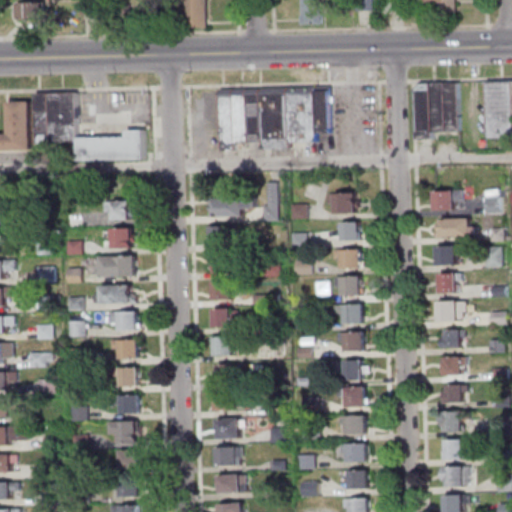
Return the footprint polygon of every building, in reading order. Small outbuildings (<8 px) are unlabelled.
[(191,0),(192,28),(214,28),(213,0),(191,0)] [(307,0),(326,0),(327,24),(306,25),(306,16),(307,16),(307,0)] [(362,12),(361,0),(378,0),(378,11),(362,12)] [(460,0),(461,21),(442,21),(442,3),(399,5),(399,13),(388,13),(388,0),(460,0)] [(50,3),(51,20),(26,21),(25,2),(45,1),(45,4),(50,3)] [(101,1),(102,16),(86,16),(86,2),(101,1)] [(135,6),(136,16),(122,17),(121,6),(135,6)] [(511,137),(494,138),(492,83),(511,82),(511,137)] [(437,133),(436,84),(463,83),(465,132),(437,133)] [(436,84),(437,133),(437,138),(422,139),(420,89),(425,84),(436,84)] [(322,134),(321,87),(335,86),(336,133),(322,134)] [(296,142),(294,88),(321,87),(322,134),(323,142),(296,142)] [(254,144),(252,89),(266,88),(268,143),(254,144)] [(266,88),(294,88),(296,142),(296,149),(268,150),(268,143),(266,88)] [(227,151),(225,90),(239,89),(240,144),(240,151),(227,151)] [(239,89),(252,89),(254,144),(240,144),(239,89)] [(57,142),(56,95),(82,94),(84,139),(84,142),(57,142)] [(42,95),(56,95),(57,142),(43,143),(42,95)] [(0,135),(15,135),(14,103),(36,102),(37,150),(0,151),(0,135)] [(84,139),(133,138),(133,132),(150,132),(151,160),(84,162),(84,142),(84,139)] [(0,182),(10,182),(10,199),(0,199),(0,182)] [(42,200),(42,185),(59,184),(59,200),(42,200)] [(284,207),(273,207),(273,184),(283,184),(284,207)] [(440,210),(440,192),(468,191),(468,200),(459,201),(460,210),(440,210)] [(362,214),(341,215),(341,204),(334,204),(334,195),(341,195),(361,194),(362,214)] [(215,216),(215,202),(219,202),(219,199),(261,198),(262,208),(248,209),(248,215),(215,216)] [(490,198),(506,198),(506,213),(491,214),(490,198)] [(111,204),(136,203),(137,220),(120,221),(120,212),(111,212),(111,204)] [(298,206),(312,205),(313,220),(298,220),(298,206)] [(13,225),(0,225),(0,206),(15,206),(15,215),(12,215),(13,225)] [(269,207),(273,207),(284,207),(284,221),(270,222),(269,207)] [(86,228),(72,229),(72,217),(86,216),(86,228)] [(447,237),(446,219),(476,219),(476,228),(481,227),(481,233),(476,233),(476,236),(447,237)] [(348,241),(348,223),(364,223),(364,240),(348,241)] [(243,236),(234,236),(234,245),(216,246),(215,227),(242,226),(243,236)] [(497,228),(508,228),(509,241),(497,242),(497,228)] [(139,230),(140,248),(115,249),(115,231),(120,231),(120,230),(139,230)] [(0,234),(7,234),(8,253),(0,253),(0,234)] [(299,235),(313,234),(313,247),(299,247),(299,235)] [(59,255),(44,255),(44,242),(58,241),(59,255)] [(75,243),(88,242),(88,255),(75,255),(75,243)] [(462,265),(442,265),(442,246),(461,246),(462,248),(467,248),(468,256),(462,256),(462,265)] [(507,267),(491,267),(490,248),(507,248),(507,267)] [(367,250),(368,268),(348,268),(348,258),(340,258),(340,251),(367,250)] [(239,272),(220,273),(220,255),(238,255),(239,272)] [(108,278),(108,274),(102,275),(102,268),(108,267),(108,257),(142,256),(143,276),(108,278)] [(316,261),(317,275),(302,275),(302,261),(316,261)] [(0,262),(22,262),(22,272),(12,272),(12,280),(0,280),(0,262)] [(285,264),(286,277),(272,277),(271,264),(285,264)] [(44,284),(44,268),(60,268),(61,283),(44,284)] [(75,284),(74,269),(88,268),(88,283),(75,284)] [(446,294),(445,274),(461,274),(462,293),(446,294)] [(342,287),(342,278),(367,277),(367,295),(348,295),(348,287),(342,287)] [(219,301),(218,283),(248,283),(248,290),(237,291),(238,300),(219,301)] [(138,304),(102,305),(101,296),(108,296),(108,287),(137,286),(138,304)] [(497,297),(497,288),(510,288),(510,297),(497,297)] [(0,289),(18,289),(18,298),(11,298),(12,307),(0,307),(0,289)] [(260,296),(283,296),(283,304),(260,304),(260,296)] [(62,310),(45,310),(45,298),(66,297),(66,308),(62,308),(62,310)] [(89,311),(75,311),(74,299),(89,299),(89,311)] [(463,320),(444,321),(443,302),(462,301),(462,303),(471,303),(472,312),(463,313),(463,320)] [(368,305),(369,324),(351,324),(350,305),(368,305)] [(219,310),(236,310),(236,312),(243,312),(243,321),(236,321),(236,328),(219,328),(219,310)] [(117,313),(144,312),(144,330),(126,331),(126,325),(117,325),(117,313)] [(511,325),(497,325),(496,313),(511,312),(511,325)] [(0,317),(22,317),(22,327),(12,327),(12,334),(0,334),(0,317)] [(287,330),(270,330),(270,319),(287,319),(287,330)] [(316,329),(301,329),(301,320),(316,319),(316,329)] [(76,337),(76,322),(92,322),(92,337),(76,337)] [(44,327),(60,326),(60,339),(44,340),(44,327)] [(465,347),(448,348),(447,337),(450,337),(450,331),(465,331),(465,347)] [(344,341),(344,334),(370,333),(370,351),(351,352),(351,341),(344,341)] [(219,338),(246,337),(246,344),(239,345),(239,354),(220,355),(219,338)] [(145,341),(145,358),(126,359),(126,349),(117,350),(117,342),(145,341)] [(494,353),(494,342),(509,341),(509,352),(494,353)] [(272,358),(272,343),(287,343),(287,357),(272,358)] [(21,359),(10,359),(11,365),(0,365),(0,344),(20,344),(21,359)] [(90,349),(91,363),(78,364),(78,350),(90,349)] [(301,349),(316,349),(316,358),(301,358),(301,349)] [(59,363),(52,363),(52,367),(37,368),(36,354),(58,354),(59,363)] [(466,375),(449,375),(448,363),(450,362),(450,357),(466,357),(466,375)] [(367,381),(351,381),(350,361),(367,361),(367,381)] [(222,385),(221,372),(223,372),(223,366),(238,366),(239,384),(222,385)] [(121,378),(120,370),(144,369),(145,387),(127,387),(127,378),(121,378)] [(511,369),(511,380),(498,381),(497,369),(511,369)] [(0,373),(23,373),(23,382),(14,382),(15,391),(0,391),(0,373)] [(316,386),(303,387),(302,379),(316,378),(316,386)] [(78,381),(92,380),(92,394),(78,394),(78,381)] [(44,395),(44,381),(61,381),(61,394),(44,395)] [(449,403),(449,392),(451,392),(451,386),(467,386),(467,403),(449,403)] [(371,407),(353,408),(352,397),(343,397),(343,389),(352,389),(352,388),(370,388),(371,407)] [(221,411),(221,394),(238,393),(239,410),(221,411)] [(511,407),(500,408),(500,394),(511,394),(511,407)] [(146,395),(146,415),(128,415),(128,406),(121,406),(121,396),(146,395)] [(308,399),(324,399),(324,410),(308,410),(308,399)] [(0,417),(0,401),(16,401),(16,417),(0,417)] [(277,415),(277,403),(288,403),(289,415),(277,415)] [(93,408),(94,421),(79,421),(78,409),(93,408)] [(467,432),(450,432),(450,426),(448,426),(447,416),(449,416),(449,413),(466,412),(467,432)] [(353,436),(352,425),(346,425),(346,418),(352,418),(352,417),(371,416),(372,435),(353,436)] [(223,440),(223,419),(245,419),(245,439),(223,440)] [(119,435),(119,423),(143,423),(144,442),(120,443),(120,435),(119,435)] [(324,425),(325,441),(310,442),(309,426),(324,425)] [(511,436),(502,436),(502,427),(511,427),(511,436)] [(35,441),(15,441),(15,446),(0,446),(0,428),(34,428),(35,441)] [(276,429),(290,429),(290,443),(276,443),(276,429)] [(81,450),(80,436),(92,435),(93,450),(81,450)] [(49,439),(63,439),(64,450),(49,450),(49,439)] [(451,460),(450,441),(467,441),(468,460),(451,460)] [(373,462),(353,463),(352,453),(345,453),(345,446),(352,446),(352,445),(372,444),(373,462)] [(246,466),(222,467),(222,448),(248,448),(249,457),(245,458),(246,466)] [(501,450),(511,450),(511,462),(501,463),(501,450)] [(127,471),(126,453),(145,452),(146,471),(127,471)] [(16,473),(0,473),(0,455),(16,455),(16,473)] [(321,470),(305,470),(305,456),(320,456),(321,470)] [(291,461),(291,471),(277,471),(277,462),(291,461)] [(49,478),(48,463),(63,463),(63,477),(49,478)] [(453,487),(453,480),(449,480),(448,468),(468,467),(469,487),(453,487)] [(373,488),(355,489),(354,472),(372,471),(373,488)] [(511,475),(511,491),(502,492),(501,476),(511,475)] [(226,494),(225,477),(252,476),(252,493),(226,494)] [(128,480),(145,479),(146,497),(129,498),(128,480)] [(323,482),(324,496),(307,496),(307,483),(323,482)] [(25,492),(16,492),(16,500),(0,500),(0,483),(25,483),(25,492)] [(291,484),(292,496),(279,496),(278,484),(291,484)] [(66,505),(49,506),(48,495),(66,495),(66,505)] [(475,505),(468,505),(468,511),(449,511),(449,497),(475,496),(475,505)] [(348,508),(348,500),(374,500),(374,511),(355,511),(355,508),(348,508)] [(223,511),(248,511),(249,502),(224,502),(223,511)] [(511,511),(511,502),(502,503),(501,511),(511,511)]
